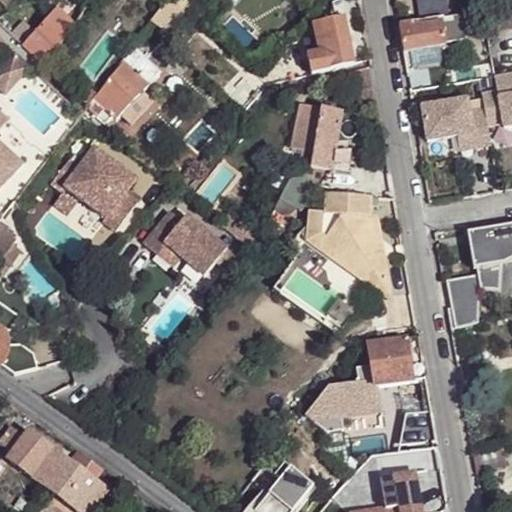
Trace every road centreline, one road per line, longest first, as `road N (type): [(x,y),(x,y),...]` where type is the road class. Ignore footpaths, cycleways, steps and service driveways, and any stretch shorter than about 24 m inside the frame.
road 1 (residential): [(409,225),(459,511)]
road 2 (residential): [(372,0),(409,225)]
road 3 (unclassified): [(176,511),(0,386)]
